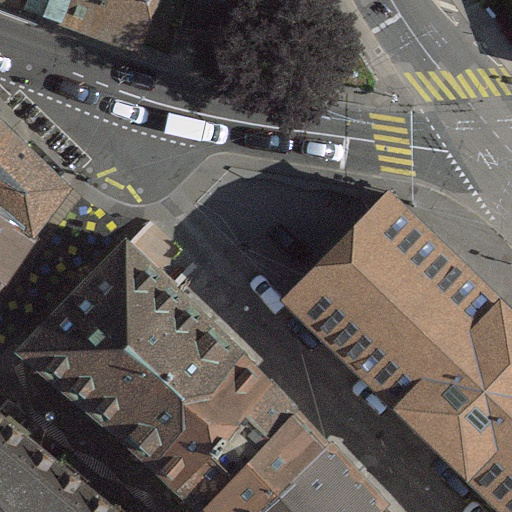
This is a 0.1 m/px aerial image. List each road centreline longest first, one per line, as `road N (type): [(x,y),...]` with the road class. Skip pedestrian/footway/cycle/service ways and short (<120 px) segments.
road 1 (tertiary): [(511,157),(134,109),(0,54)]
road 2 (secondary): [(511,147),(394,0)]
